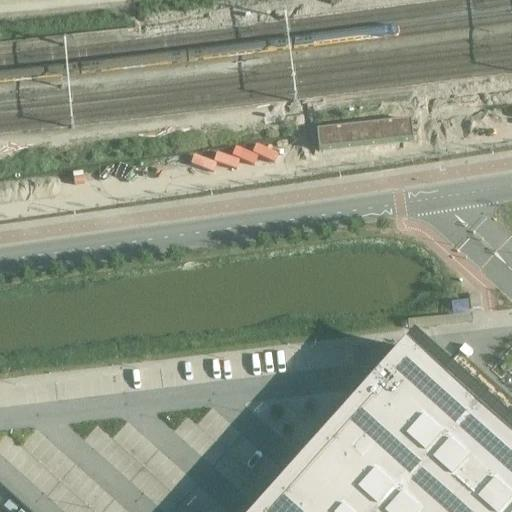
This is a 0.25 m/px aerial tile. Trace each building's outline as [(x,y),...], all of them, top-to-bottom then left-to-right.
[(413,139),(411,121),(316,131),(319,152),(336,150),(413,141),(413,139)] [(511,511),(511,444),(403,348),(255,511),(511,511)] [(45,464),(62,480),(47,496),(61,510),(67,504),(75,511),(84,511),(108,486),(63,444),(45,464)] [(0,511),(24,511),(0,490),(0,511)] [(138,511),(116,491),(98,510),(100,511),(138,511)]
